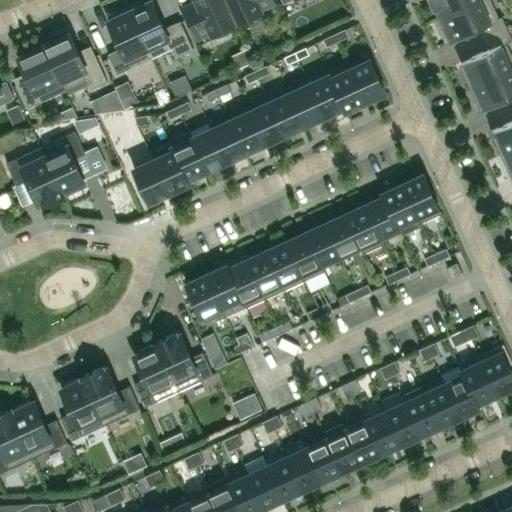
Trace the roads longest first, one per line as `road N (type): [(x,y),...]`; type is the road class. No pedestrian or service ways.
road 1 (residential): [(417,115),(149,241)]
road 2 (residential): [(511,315),(417,115)]
road 3 (residential): [(149,241),(122,314),(39,356),(0,359)]
road 4 (residential): [(359,511),(511,441)]
road 5 (residential): [(0,262),(54,239),(149,241)]
road 6 (residential): [(417,115),(364,0)]
